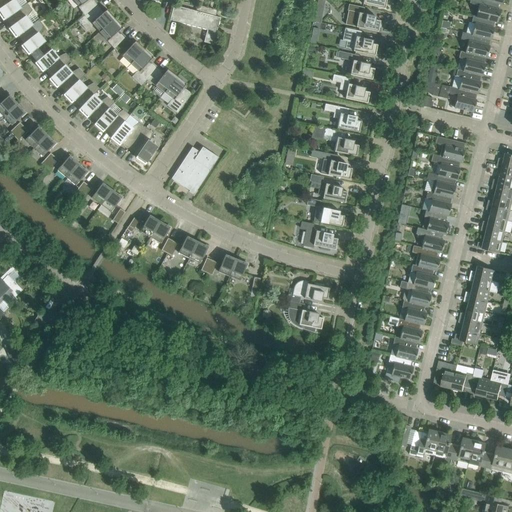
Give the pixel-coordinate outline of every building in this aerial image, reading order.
[(0,0),(0,15),(3,20),(6,18),(21,8),(20,8),(15,0),(0,0)] [(73,0),(85,15),(96,6),(92,1),(91,1),(90,0),(73,0)] [(386,0),(363,0),(363,4),(385,9),(386,0)] [(502,4),(485,0),(470,0),(469,3),(478,5),(476,16),(473,16),(498,22),(501,10),(497,9),(498,3),(502,4)] [(15,38),(18,36),(32,25),(27,17),(32,10),(27,3),(20,8),(21,8),(6,18),(11,27),(9,28),(15,38)] [(380,21),(375,20),(376,16),(373,16),(373,15),(363,13),(364,7),(349,4),(348,11),(346,24),(356,26),(356,27),(378,32),(380,21)] [(215,16),(196,11),(174,5),(171,16),(181,19),(180,23),(207,30),(204,42),(212,44),(217,26),(218,27),(220,18),(215,16)] [(197,5),(196,11),(215,16),(217,10),(197,5)] [(96,6),(85,15),(78,21),(87,31),(93,25),(99,32),(115,18),(107,9),(102,14),(100,12),(101,11),(96,6)] [(313,21),(321,22),(322,15),(315,14),(313,21)] [(498,22),(473,16),(471,23),(474,24),(472,35),(462,32),(462,33),(491,40),(494,27),(493,27),(494,22),(498,22)] [(115,18),(99,32),(114,49),(125,38),(120,33),(119,34),(118,32),(123,27),(115,18)] [(18,36),(24,44),(21,46),(28,55),(30,53),(33,58),(41,52),(37,48),(45,41),(39,34),(44,27),(39,20),(32,25),(18,36)] [(373,40),(370,39),(360,37),(361,31),(345,28),(342,40),(347,41),(346,48),(353,49),(353,51),(375,56),(377,45),(372,44),(373,40)] [(460,51),(487,58),(490,46),(488,45),(490,40),(491,40),(462,33),(461,38),(460,39),(468,41),(465,52),(460,51)] [(125,38),(114,49),(130,64),(145,49),(136,41),(131,46),(129,44),(130,43),(125,38)] [(45,70),(51,77),(52,77),(65,65),(72,60),(66,53),(58,57),(51,49),(44,56),(41,52),(33,58),(37,62),(35,63),(42,72),(45,70)] [(145,49),(130,64),(138,71),(132,77),(141,86),(147,79),(157,68),(151,63),(151,64),(149,62),(153,57),(145,49)] [(374,69),(369,67),(370,64),(367,63),(356,61),(357,55),(338,51),(337,58),(349,60),(349,62),(350,64),(352,64),(350,75),(372,80),(374,69)] [(487,58),(460,51),(458,58),(466,60),(463,71),(457,69),(457,70),(481,76),(482,76),(485,64),(484,63),(485,58),(487,58)] [(59,86),(66,93),(79,80),(85,75),(79,68),(71,72),(65,65),(52,77),(51,77),(49,79),(57,88),(59,86)] [(157,68),(147,79),(164,93),(177,76),(168,69),(163,75),(161,73),(162,72),(157,68)] [(436,72),(430,70),(427,81),(434,83),(437,72),(436,72)] [(481,76),(457,70),(455,76),(454,76),(452,87),(458,89),(477,94),(476,94),(478,94),(481,82),(480,82),(481,76)] [(109,78),(104,73),(101,76),(106,81),(109,78)] [(340,89),(347,91),(345,98),(367,103),(370,92),(365,91),(365,87),(362,87),(348,84),(345,83),(346,77),(334,75),(332,81),(341,83),(340,89)] [(177,76),(164,93),(172,99),(167,106),(177,114),(192,93),(191,93),(190,94),(183,89),(187,84),(177,76)] [(74,101),(81,108),(94,95),(100,89),(93,83),(86,87),(79,80),(66,93),(64,95),(71,103),(74,101)] [(441,85),(435,83),(432,93),(432,95),(438,97),(441,85)] [(449,99),(450,94),(457,96),(454,107),(474,112),(477,100),(475,100),(476,94),(477,94),(458,89),(452,87),(449,86),(441,85),(438,97),(449,99)] [(9,95),(2,102),(0,103),(0,112),(4,116),(17,104),(9,95)] [(89,115),(96,122),(97,122),(109,109),(114,102),(108,97),(100,101),(94,95),(81,108),(79,110),(87,118),(89,115)] [(25,113),(17,104),(4,116),(11,125),(18,120),(25,113)] [(362,121),(356,120),(357,117),(354,116),(341,113),(342,107),(325,104),(324,110),(334,112),(333,118),(339,119),(337,128),(359,132),(362,121)] [(105,130),(113,136),(124,122),(130,115),(123,110),(116,115),(109,109),(97,122),(96,122),(94,124),(103,132),(105,130)] [(14,136),(24,127),(20,122),(10,132),(14,136)] [(121,143),(129,149),(145,128),(139,123),(131,128),(124,122),(113,136),(111,138),(119,145),(121,143)] [(315,126),(312,137),(323,139),(323,138),(337,141),(336,142),(334,152),(356,156),(359,145),(354,144),(354,141),(351,140),(347,139),(337,137),(334,136),(334,137),(321,134),(323,128),(315,126)] [(29,131),(24,127),(14,136),(18,141),(29,131)] [(25,140),(34,148),(47,135),(38,127),(31,134),(25,140)] [(152,133),(145,128),(129,149),(138,155),(136,158),(145,164),(148,159),(151,162),(158,152),(155,150),(157,147),(149,141),(152,133)] [(323,128),(321,134),(334,137),(334,136),(335,131),(335,130),(323,128)] [(42,156),(48,150),(55,143),(47,135),(34,148),(42,156)] [(437,136),(435,143),(442,145),(440,156),(432,154),(432,155),(461,162),(464,150),(463,149),(464,144),(466,144),(466,143),(437,136)] [(195,194),(210,170),(219,157),(202,147),(199,152),(192,147),(171,179),(189,190),(190,191),(189,192),(193,194),(193,193),(195,194)] [(329,166),(329,168),(328,175),(350,179),(352,168),(347,167),(348,164),(344,163),(327,159),(328,153),(312,150),(311,157),(323,159),(322,164),(329,166)] [(46,167),(55,157),(51,153),(41,163),(46,167)] [(498,163),(511,166),(511,154),(505,153),(503,159),(499,158),(498,163)] [(428,173),(457,180),(460,168),(458,167),(460,162),(461,162),(432,155),(431,161),(440,164),(439,168),(438,175),(428,172),(428,173)] [(63,164),(58,168),(57,170),(66,178),(78,164),(69,156),(63,164)] [(46,167),(47,168),(51,172),(54,168),(60,161),(55,157),(46,167)] [(499,174),(511,177),(511,166),(498,163),(497,168),(500,168),(501,169),(499,174)] [(75,185),(81,179),(87,171),(84,168),(78,164),(66,178),(75,185)] [(457,180),(428,173),(426,180),(433,181),(431,192),(427,192),(453,198),(456,186),(454,186),(456,180),(457,180)] [(311,174),(310,181),(322,183),(323,177),(311,174)] [(493,184),(511,189),(511,188),(511,177),(499,174),(498,180),(494,179),(493,184)] [(75,192),(80,196),(88,185),(83,181),(75,192)] [(91,198),(101,205),(112,190),(102,183),(96,191),(91,198)] [(343,187),(340,187),(326,183),(323,198),(345,203),(347,192),(342,191),(343,187)] [(494,195),(511,200),(511,199),(511,188),(511,189),(493,184),(491,189),(496,190),(494,195)] [(85,200),(93,189),(88,185),(80,196),(85,200)] [(115,205),(116,205),(122,197),(112,190),(101,205),(110,212),(111,212),(115,205)] [(425,210),(448,216),(451,204),(450,204),(451,198),(453,198),(427,192),(426,199),(431,200),(429,211),(425,210)] [(510,211),(511,204),(511,202),(511,199),(511,200),(494,195),(493,201),(489,200),(487,205),(510,211)] [(307,205),(319,207),(321,201),(308,198),(307,205)] [(409,206),(401,205),(397,223),(406,225),(409,206)] [(490,211),(489,216),(507,221),(510,211),(487,205),(486,210),(490,211)] [(323,207),(322,212),(316,211),(314,221),(320,222),(342,227),(344,216),(338,214),(338,211),(335,210),(323,207)] [(112,220),(118,224),(125,212),(120,208),(112,220)] [(448,216),(425,210),(424,217),(429,219),(426,230),(417,227),(417,228),(446,235),(449,223),(445,222),(447,216),(448,216)] [(150,237),(160,221),(149,215),(144,224),(140,231),(150,237)] [(483,221),(482,226),(505,231),(507,221),(489,216),(488,222),(483,221)] [(139,221),(134,218),(126,229),(132,233),(139,221)] [(170,227),(160,221),(150,237),(161,243),(165,236),(170,227)] [(338,239),(332,238),(333,234),(330,234),(313,230),(314,224),(301,221),(300,228),(307,229),(304,246),(313,248),(314,245),(320,247),(320,249),(329,251),(330,249),(335,250),(338,239)] [(485,232),(484,238),(502,242),(505,231),(482,226),(481,231),(485,232)] [(413,245),(413,246),(441,253),(444,241),(441,240),(442,234),(446,235),(417,228),(415,234),(424,237),(422,248),(413,245)] [(189,258),(197,242),(187,236),(182,245),(178,253),(189,258)] [(161,250),(167,253),(173,241),(168,238),(161,250)] [(500,253),(502,242),(484,238),(483,243),(478,242),(477,247),(500,253)] [(172,256),(179,244),(173,241),(167,253),(172,256)] [(208,247),(197,242),(189,258),(200,263),(203,256),(208,247)] [(441,253),(413,246),(411,252),(418,254),(415,265),(412,264),(412,265),(437,271),(440,259),(436,258),(438,252),(441,253)] [(229,276),(236,259),(225,255),(221,264),(218,272),(229,276)] [(201,270),(207,273),(212,260),(207,257),(201,270)] [(247,264),(236,259),(229,276),(240,281),(243,273),(247,264)] [(218,263),(212,260),(207,273),(212,275),(218,263)] [(410,271),(408,283),(429,288),(432,289),(435,277),(432,276),(433,270),(437,271),(412,265),(410,271)] [(471,271),(470,276),(493,281),(495,270),(477,266),(476,272),(471,271)] [(0,278),(0,294),(10,305),(17,299),(15,297),(22,290),(15,282),(8,275),(5,278),(2,280),(0,278)] [(473,281),(472,287),(490,292),(497,293),(499,283),(493,281),(470,276),(469,280),(473,281)] [(260,278),(254,277),(251,291),(258,292),(260,278)] [(288,294),(287,301),(300,303),(301,297),(318,301),(321,302),(322,298),(327,299),(329,288),(324,287),(324,285),(315,283),(314,285),(308,284),(308,282),(309,282),(309,281),(304,281),(302,281),(301,281),(300,281),(299,282),(298,282),(297,283),(296,284),(295,285),(294,286),(294,287),(294,288),(294,289),(292,295),(288,294)] [(401,281),(400,288),(406,289),(405,290),(403,299),(403,300),(403,301),(425,306),(424,306),(428,307),(431,295),(427,294),(429,288),(408,283),(401,281)] [(490,292),(472,287),(470,293),(466,292),(465,297),(488,302),(490,292)] [(0,316),(1,318),(5,314),(4,312),(10,305),(0,294),(0,316)] [(468,302),(467,308),(485,313),(488,302),(465,297),(464,301),(468,302)] [(287,301),(286,307),(289,308),(288,310),(288,313),(289,317),(290,320),(290,321),(291,322),(292,323),(294,324),(295,325),(296,326),(298,327),(299,327),(302,328),(314,332),(315,328),(321,329),(323,318),(318,317),(319,313),(316,313),(316,312),(298,309),(300,303),(287,301)] [(407,309),(404,320),(424,325),(427,313),(423,312),(424,306),(425,306),(403,301),(402,308),(407,309)] [(485,313),(467,308),(465,314),(461,313),(460,318),(482,323),(485,313)] [(34,321),(40,325),(48,313),(42,309),(34,321)] [(40,325),(46,330),(54,318),(48,313),(40,325)] [(498,316),(496,326),(498,327),(502,328),(505,317),(498,316)] [(391,317),(389,324),(398,326),(402,327),(400,338),(416,342),(419,343),(422,331),(419,330),(420,324),(404,320),(399,318),(399,319),(391,317)] [(463,323),(461,329),(480,333),(482,323),(460,318),(459,322),(463,323)] [(480,333),(461,329),(460,335),(456,334),(455,339),(477,344),(480,333)] [(394,344),(391,355),(411,360),(415,361),(418,349),(414,348),(416,342),(400,338),(394,337),(393,344),(394,344)] [(485,355),(487,348),(481,346),(479,354),(485,355)] [(13,347),(6,350),(9,358),(16,355),(13,347)] [(488,348),(487,354),(487,356),(496,358),(496,356),(497,353),(497,350),(488,348)] [(390,355),(386,373),(391,374),(390,380),(399,382),(400,377),(410,379),(413,367),(410,366),(411,360),(391,355),(390,355)] [(439,361),(434,379),(442,381),(441,386),(452,389),(457,367),(446,365),(447,362),(446,362),(439,361)] [(457,367),(452,389),(463,391),(464,387),(470,388),(474,376),(467,374),(468,369),(467,367),(458,365),(457,367)] [(474,376),(470,388),(477,390),(476,394),(487,397),(491,380),(482,378),(484,370),(480,369),(476,368),(475,368),(475,369),(474,376)] [(491,380),(487,397),(498,400),(499,395),(505,397),(508,385),(510,378),(507,378),(508,374),(501,372),(501,376),(492,374),(491,380)] [(411,427),(405,426),(401,445),(407,446),(408,439),(410,430),(411,427)] [(423,453),(434,455),(440,432),(428,429),(427,434),(415,431),(412,440),(409,454),(422,457),(423,453)] [(440,432),(434,455),(451,459),(454,446),(449,444),(449,443),(451,435),(440,432)] [(454,446),(451,459),(467,463),(473,440),(462,437),(460,445),(460,447),(454,446)] [(473,440),(467,463),(485,467),(488,454),(482,453),(483,451),(485,443),(473,440)] [(488,454),(485,467),(501,472),(507,448),(496,446),(494,454),(493,456),(488,454)] [(511,449),(507,448),(501,472),(511,474),(511,449)] [(506,511),(508,506),(500,504),(501,498),(481,493),(479,500),(484,501),(481,511),(506,511)]
